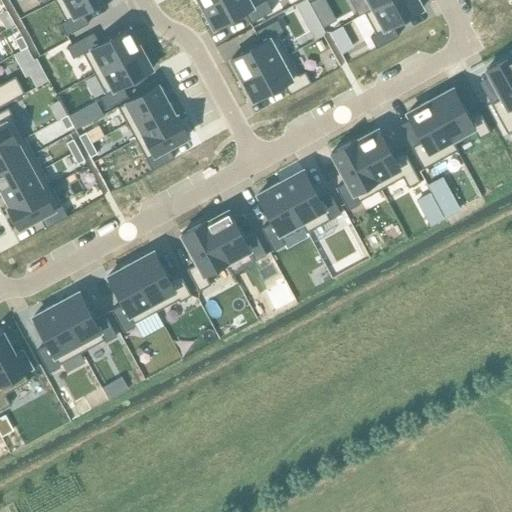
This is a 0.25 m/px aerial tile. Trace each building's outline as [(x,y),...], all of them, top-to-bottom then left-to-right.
[(63,0),(72,17),(62,22),(69,34),(91,22),(86,12),(107,0),(63,0)] [(248,0),(217,0),(203,8),(215,28),(244,12),(250,23),(272,11),(266,0),(264,0),(252,7),(248,0)] [(324,35),(325,31),(307,0),(303,0),(295,4),(315,39),(324,35)] [(312,0),(310,2),(323,27),(337,20),(325,0),(312,0)] [(417,0),(384,0),(371,7),(382,27),(372,33),(378,44),(400,32),(395,23),(422,8),(417,0)] [(12,27),(18,24),(14,16),(8,20),(12,27)] [(261,42),(231,58),(241,79),(289,54),(277,33),(283,31),(277,19),(255,31),(261,42)] [(96,32),(74,44),(80,55),(90,50),(101,70),(139,49),(127,27),(101,41),(96,32)] [(22,37),(15,41),(21,51),(27,47),(22,37)] [(139,49),(101,70),(111,89),(101,95),(108,106),(130,94),(125,85),(151,70),(139,49)] [(289,54),(241,79),(253,100),(284,84),(290,95),(311,83),(305,70),(300,73),(289,54)] [(511,57),(490,69),(505,96),(495,101),(507,122),(511,119),(511,57)] [(0,106),(24,93),(15,76),(0,84),(0,106)] [(157,85),(125,102),(134,119),(166,102),(157,85)] [(458,88),(436,101),(456,139),(479,127),(483,136),(495,129),(483,107),(472,113),(458,88)] [(436,101),(413,113),(426,138),(415,144),(427,166),(439,160),(434,151),(456,139),(436,101)] [(166,102),(134,119),(142,133),(174,116),(166,102)] [(0,150),(25,137),(8,107),(0,110),(0,150)] [(73,125),(76,130),(85,126),(78,113),(69,118),(73,125)] [(60,118),(66,129),(73,125),(69,118),(67,115),(60,118)] [(148,155),(138,161),(144,172),(166,160),(161,151),(188,136),(176,115),(174,116),(142,133),(141,133),(152,153),(148,155)] [(88,130),(81,134),(87,145),(94,141),(88,130)] [(382,130),(360,142),(380,180),(403,168),(407,177),(419,171),(407,149),(396,155),(382,130)] [(74,136),(67,140),(74,152),(80,148),(74,136)] [(25,137),(0,150),(0,170),(33,153),(25,137)] [(94,141),(87,145),(93,156),(100,152),(94,141)] [(360,142),(337,154),(350,179),(339,186),(351,208),(363,201),(358,193),(380,180),(360,142)] [(80,148),(74,152),(79,162),(86,158),(80,148)] [(33,153),(0,170),(0,186),(2,191),(42,169),(33,153)] [(42,169),(2,191),(11,206),(50,184),(42,169)] [(308,171),(285,183),(306,221),(328,209),(333,218),(345,212),(333,190),(321,196),(308,171)] [(285,183),(262,195),(276,220),(265,226),(277,249),(288,242),(283,234),(306,221),(285,183)] [(11,206),(8,207),(19,228),(39,217),(45,227),(67,215),(50,184),(11,206)] [(434,202),(429,192),(419,198),(424,207),(434,202)] [(232,212),(209,225),(230,263),(253,251),(257,260),(269,253),(257,231),(246,237),(232,212)] [(209,225),(187,237),(200,262),(189,268),(201,290),(213,284),(208,275),(230,263),(209,225)] [(158,253),(135,265),(156,304),(178,292),(183,300),(195,294),(183,272),(172,278),(158,253)] [(135,265),(112,278),(126,303),(115,309),(127,331),(138,325),(134,316),(156,304),(135,265)] [(282,278),(273,283),(276,288),(267,293),(276,310),(294,300),(282,278)] [(83,293),(60,306),(80,344),(103,332),(108,341),(119,334),(107,312),(96,318),(83,293)] [(60,306),(37,318),(50,343),(39,349),(51,371),(63,365),(58,356),(80,344),(60,306)] [(6,334),(0,337),(0,399),(8,395),(4,387),(35,370),(26,354),(18,358),(6,334)] [(12,430),(4,416),(0,418),(0,433),(1,436),(12,430)]
